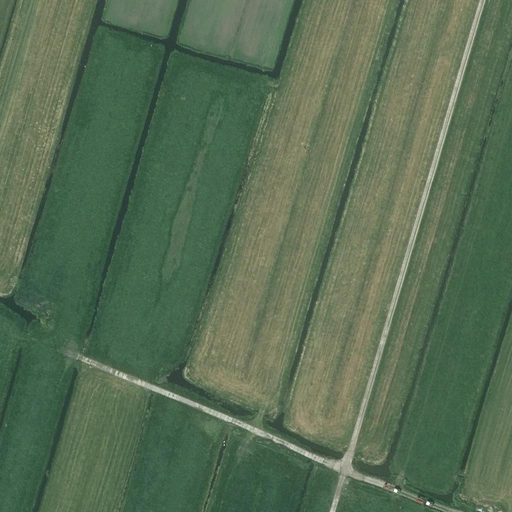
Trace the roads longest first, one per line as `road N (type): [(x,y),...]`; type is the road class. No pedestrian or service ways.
road 1 (track): [(344,471),(481,0)]
road 2 (track): [(74,354),(449,511)]
